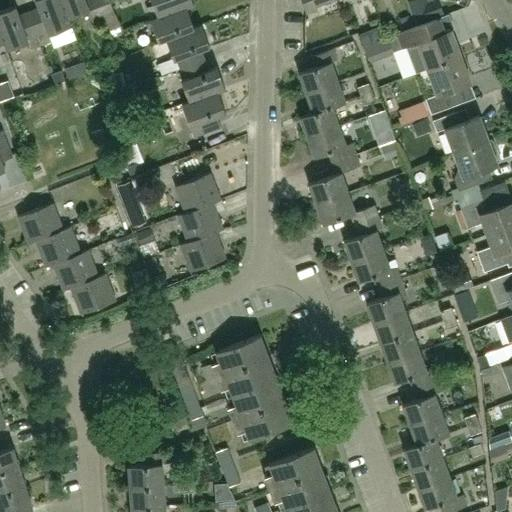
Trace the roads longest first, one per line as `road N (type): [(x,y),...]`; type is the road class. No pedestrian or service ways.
road 1 (residential): [(403,511),(342,337),(320,302),(263,266)]
road 2 (residential): [(263,266),(265,0)]
road 3 (residential): [(85,381),(94,346),(107,336),(248,283),(263,266)]
road 4 (residential): [(96,511),(85,381)]
road 5 (residential): [(85,381),(51,361),(0,295)]
